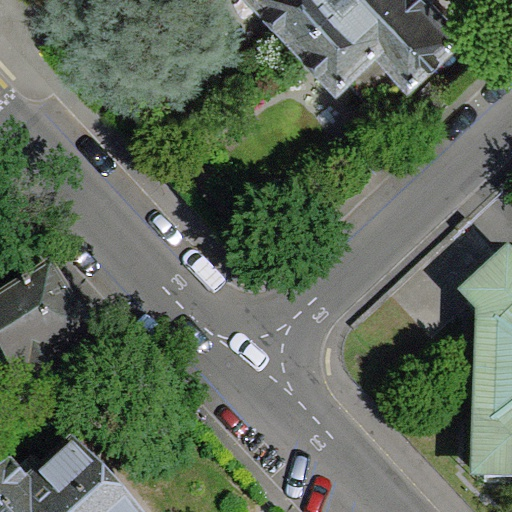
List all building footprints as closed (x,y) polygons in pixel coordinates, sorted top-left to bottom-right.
[(317,0),(275,0),(295,21),(317,0)] [(455,22),(435,0),(317,0),(295,21),(338,67),(377,31),(409,66),(455,22)] [(511,271),(510,269),(468,306),(485,324),(479,479),(485,485),(511,485),(511,271)] [(97,350),(52,278),(0,310),(0,349),(37,410),(80,381),(72,365),(97,350)] [(8,483),(0,488),(0,511),(116,511),(73,463),(27,505),(8,483)]
